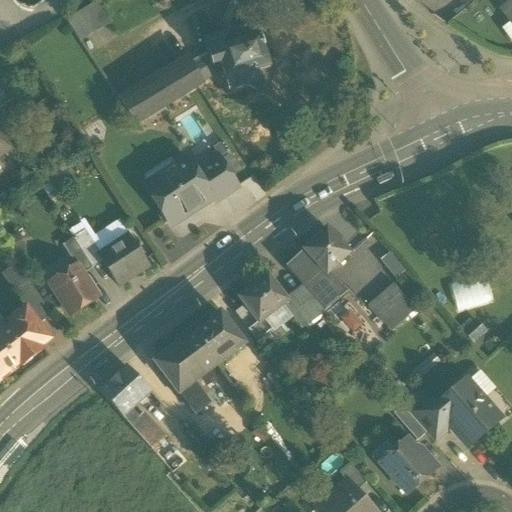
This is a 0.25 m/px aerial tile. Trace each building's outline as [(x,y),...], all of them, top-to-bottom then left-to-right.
[(511,21),(511,0),(501,9),(511,23),(511,21)] [(65,21),(80,43),(110,25),(97,3),(65,21)] [(227,93),(249,86),(246,76),(260,72),(268,70),(263,52),(264,52),(260,37),(241,42),(238,40),(230,43),(227,33),(203,40),(207,56),(192,65),(202,84),(213,77),(221,74),(227,93)] [(134,125),(134,126),(149,116),(198,86),(202,84),(192,65),(191,62),(175,72),(175,73),(136,96),(121,105),(134,125)] [(263,82),(260,72),(246,76),(249,86),(254,89),(261,87),(263,82)] [(0,82),(0,108),(14,99),(3,81),(0,82)] [(48,98),(33,107),(41,120),(56,111),(48,98)] [(0,157),(12,150),(0,132),(0,157)] [(219,159),(228,152),(222,142),(212,149),(219,159)] [(228,152),(219,159),(231,178),(241,171),(228,152)] [(148,184),(176,166),(171,159),(143,177),(148,184)] [(166,223),(174,225),(180,221),(182,215),(201,203),(206,204),(211,201),(213,200),(196,174),(187,159),(176,166),(174,173),(148,189),(162,211),(161,217),(166,223)] [(211,201),(213,203),(237,188),(231,178),(219,159),(196,174),(213,200),(211,201)] [(174,173),(176,166),(148,184),(146,185),(148,189),(174,173)] [(65,170),(48,183),(49,185),(57,196),(75,184),(65,170)] [(57,196),(49,185),(41,190),(52,206),(60,200),(57,196)] [(98,255),(128,236),(118,221),(94,237),(90,239),(97,251),(96,251),(98,255)] [(73,239),(85,232),(90,239),(94,237),(85,222),(68,232),(73,239)] [(303,252),(321,272),(326,277),(329,274),(350,255),(344,249),(345,248),(339,242),(339,243),(326,230),(320,230),(315,235),(314,240),(302,251),(303,252)] [(73,239),(85,258),(96,251),(97,251),(90,239),(85,232),(73,239)] [(5,240),(13,256),(25,250),(17,234),(5,240)] [(102,262),(118,287),(148,268),(128,236),(98,255),(98,256),(102,262)] [(76,268),(77,268),(82,275),(92,269),(85,258),(73,239),(61,246),(76,268)] [(98,255),(96,251),(85,258),(92,269),(102,262),(98,256),(98,255)] [(285,268),(303,288),(321,272),(303,252),(285,268)] [(380,262),(395,280),(404,273),(389,254),(380,262)] [(0,275),(13,293),(28,281),(17,262),(0,275)] [(50,285),(70,316),(97,298),(82,275),(77,268),(76,268),(50,285)] [(304,290),(286,303),(304,327),(324,313),(346,293),(329,274),(326,277),(321,272),(303,288),(304,290)] [(494,302),(486,275),(450,285),(457,312),(494,302)] [(244,306),(257,324),(258,324),(263,321),(283,306),(286,303),(268,278),(266,279),(263,277),(254,284),(256,287),(239,299),(244,306)] [(27,312),(38,326),(51,317),(28,281),(13,293),(12,293),(24,309),(25,309),(27,312)] [(408,282),(401,289),(414,304),(421,297),(408,282)] [(367,307),(382,324),(407,302),(408,302),(393,285),(367,307)] [(382,324),(390,332),(415,311),(407,302),(382,324)] [(235,313),(248,331),(257,324),(244,306),(235,313)] [(263,321),(271,331),(273,335),(293,320),(283,306),(263,321)] [(9,326),(0,332),(0,344),(19,369),(52,344),(38,326),(27,312),(25,309),(24,309),(6,323),(9,326)] [(348,313),(339,321),(351,336),(361,327),(348,313)] [(179,395),(195,416),(208,406),(192,385),(201,378),(205,384),(211,379),(207,374),(243,346),(219,314),(207,323),(206,321),(177,342),(179,344),(154,363),(178,395),(179,395)] [(0,315),(0,332),(9,326),(6,323),(0,315)] [(271,331),(263,321),(258,324),(257,324),(248,331),(247,331),(256,343),(271,331)] [(462,333),(472,345),(486,333),(476,321),(462,333)] [(18,370),(19,369),(0,344),(0,382),(18,369),(18,370)] [(432,355),(414,371),(421,379),(440,363),(432,355)] [(99,393),(129,427),(137,419),(130,411),(149,393),(127,368),(99,393)] [(266,377),(278,394),(287,386),(275,370),(266,377)] [(481,404),(484,401),(496,391),(478,371),(464,384),(481,404)] [(398,382),(388,391),(398,402),(408,394),(398,382)] [(232,387),(237,395),(241,392),(236,384),(232,387)] [(462,431),(473,444),(500,420),(484,401),(481,404),(464,384),(435,409),(427,400),(409,415),(425,434),(425,435),(433,443),(450,428),(451,430),(462,431)] [(393,415),(416,442),(425,435),(425,434),(409,415),(402,407),(393,415)] [(129,427),(139,437),(150,427),(140,416),(137,419),(129,427)] [(162,441),(150,427),(139,437),(151,451),(162,441)] [(379,464),(406,495),(418,485),(417,484),(432,470),(406,440),(379,464)] [(379,462),(394,446),(387,441),(373,456),(379,462)] [(345,482),(355,493),(356,492),(366,484),(349,465),(338,475),(345,482)] [(373,511),(356,492),(355,493),(345,482),(319,505),(324,511),(373,511)]
